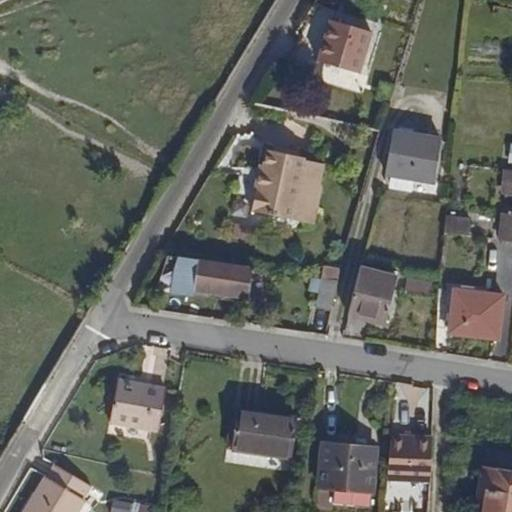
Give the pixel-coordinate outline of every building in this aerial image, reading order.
[(381,36),(338,22),(324,63),(367,77),(381,36)] [(396,174),(401,174),(425,176),(443,177),(447,134),(401,129),(396,174)] [(277,185),(307,191),(308,184),(306,183),(310,159),(280,154),(280,152),(273,151),(270,168),(273,169),(273,177),(266,176),(265,182),(277,185)] [(499,195),(511,195),(511,168),(500,168),(499,195)] [(425,176),(401,174),(400,189),(424,192),(425,176)] [(300,221),(307,191),(277,185),(265,182),(259,212),(300,221)] [(483,195),(457,191),(455,208),(481,211),(483,195)] [(251,302),(257,269),(240,266),(205,260),(200,293),(251,302)] [(360,288),(355,315),(374,319),(378,289),(401,293),(404,274),(366,266),(360,288)] [(433,295),(434,280),(407,278),(405,293),(433,295)] [(340,300),(343,283),(327,280),(324,297),(340,300)] [(378,289),(374,319),(395,323),(401,293),(378,289)] [(510,300),(462,294),(457,336),(504,341),(510,300)] [(128,398),(170,403),(175,380),(126,372),(119,415),(128,398)] [(399,386),(397,407),(428,409),(429,389),(399,386)] [(167,424),(170,403),(128,398),(119,415),(167,424)] [(305,426),(249,415),(241,455),(298,466),(305,426)] [(432,442),(390,441),(389,482),(431,483),(432,442)] [(383,457),(331,452),(326,494),(378,499),(383,457)] [(69,511),(82,488),(87,478),(68,467),(39,511),(69,511)] [(511,511),(511,473),(487,469),(482,494),(491,497),(487,511),(511,511)] [(89,511),(104,488),(87,478),(82,488),(69,511),(89,511)]
